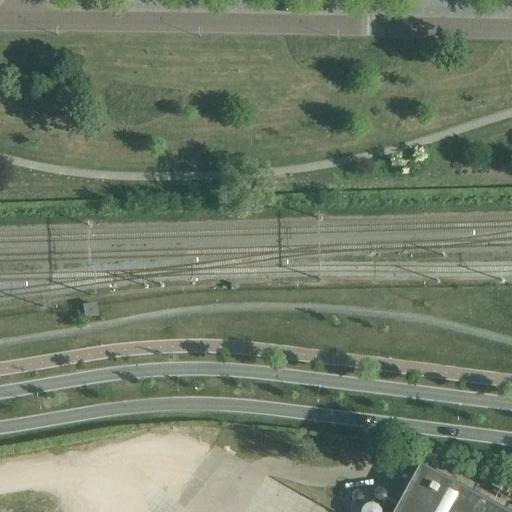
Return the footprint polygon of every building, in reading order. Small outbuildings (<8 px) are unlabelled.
[(69,484),(92,509),(118,485),(96,460),(69,484)] [(502,511),(418,466),(408,484),(392,511),(502,511)] [(146,471),(126,493),(147,511),(175,511),(183,504),(146,471)] [(372,495),(372,497),(372,498),(373,500),(374,501),(376,502),(378,503),(379,503),(381,503),(382,502),(383,501),(384,499),(384,498),(385,497),(384,495),(384,493),(382,492),(381,491),(380,490),(378,490),(376,491),(374,492),(373,493),(372,495)] [(350,496),(350,498),(350,500),(351,502),(352,503),(353,504),(354,505),(356,505),(358,505),(360,504),(361,503),(362,502),(363,500),(363,498),(363,496),(362,495),(361,493),(360,492),(358,492),(356,491),(355,492),(353,492),(352,493),(351,495),(350,496)]
